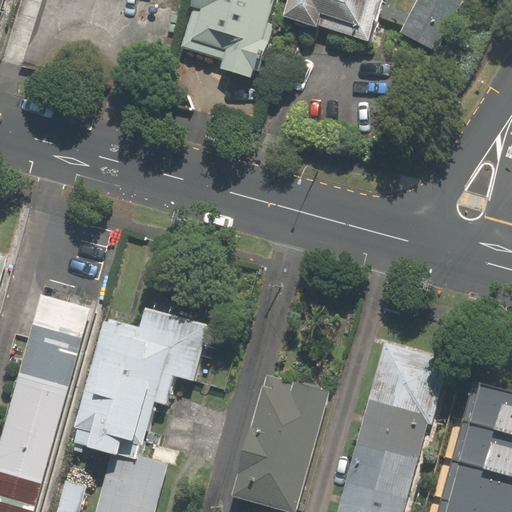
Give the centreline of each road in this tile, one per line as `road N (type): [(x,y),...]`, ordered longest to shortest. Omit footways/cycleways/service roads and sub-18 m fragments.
road 1 (secondary): [(0,127),(417,243)]
road 2 (residential): [(417,243),(460,169),(511,112)]
